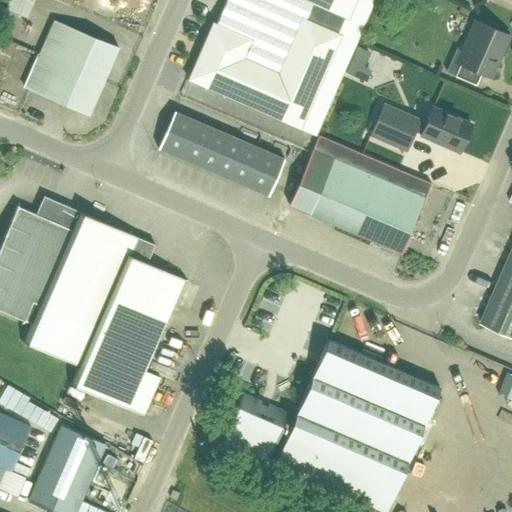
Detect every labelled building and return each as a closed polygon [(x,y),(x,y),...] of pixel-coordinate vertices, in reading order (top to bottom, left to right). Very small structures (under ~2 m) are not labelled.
[(13,0),(9,11),(32,19),(38,0),(13,0)] [(302,0),(311,4),(304,20),(300,18),(276,73),(242,58),(250,40),(211,23),(186,80),(298,129),(339,35),(336,34),(343,18),(346,19),(354,0),(302,0)] [(116,48),(53,20),(23,88),(87,116),(116,48)] [(509,36),(474,21),(456,62),(451,60),(445,73),(474,86),(479,74),(491,79),(509,36)] [(357,46),(351,58),(365,64),(370,52),(357,46)] [(419,121),(382,105),(369,136),(406,152),(414,133),(420,136),(458,153),(470,126),(431,109),(425,124),(419,121)] [(283,160),(172,112),(156,149),(267,197),(283,160)] [(290,207),(400,254),(430,184),(320,137),(290,207)] [(77,367),(70,384),(65,382),(65,383),(142,416),(143,415),(141,414),(157,379),(142,373),(183,280),(146,265),(155,245),(42,197),(42,199),(44,199),(36,216),(17,208),(18,205),(17,204),(0,243),(0,311),(22,321),(21,325),(22,325),(23,322),(30,325),(23,341),(19,340),(18,341),(77,367)] [(511,251),(481,324),(511,337),(511,251)] [(384,511),(439,388),(327,340),(291,425),(283,422),(288,413),(241,392),(220,442),(266,462),(279,431),(287,434),(273,465),(381,511),(384,511)] [(0,466),(10,471),(30,425),(0,412),(0,466)] [(48,452),(22,511),(74,511),(92,471),(48,452)] [(511,504),(511,478),(478,462),(467,483),(511,504)]
